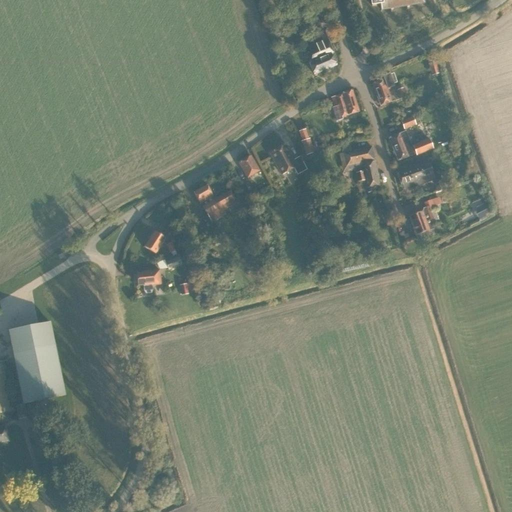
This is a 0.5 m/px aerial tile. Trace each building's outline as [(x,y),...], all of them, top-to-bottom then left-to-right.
[(370,0),(371,6),(380,5),(380,10),(390,9),(390,12),(392,12),(392,8),(406,6),(406,9),(408,9),(408,5),(422,3),(424,3),(424,2),(423,2),(422,0),(370,0)] [(333,53),(324,31),(306,39),(301,41),(310,62),(309,63),(314,74),(335,65),(331,54),(333,53)] [(286,54),(284,43),(276,44),(278,56),(286,54)] [(439,74),(435,62),(428,64),(432,76),(439,74)] [(393,86),(389,74),(382,77),(384,80),(372,84),(380,106),(392,102),(392,101),(406,97),(403,88),(397,90),(397,91),(395,91),(393,86)] [(359,112),(352,91),(341,94),(331,98),(334,107),(332,108),(336,121),(342,119),(342,117),(348,115),(348,116),(359,112)] [(416,125),(412,117),(400,121),(404,130),(416,125)] [(430,139),(426,141),(413,146),(413,148),(411,149),(405,132),(388,138),(397,161),(409,156),(414,154),(415,153),(417,156),(433,149),(430,139)] [(309,139),(308,139),(301,141),(305,155),(323,149),(322,145),(316,147),(316,145),(312,146),(309,139)] [(292,160),(285,146),(270,154),(281,175),(293,168),(297,175),(307,170),(300,157),(292,160)] [(371,147),(354,151),(351,152),(350,146),(342,148),(343,153),(341,154),(345,172),(355,170),(358,182),(364,181),(366,188),(379,186),(371,147)] [(432,157),(430,151),(416,156),(418,161),(409,164),(411,169),(397,174),(401,185),(403,185),(404,190),(435,179),(427,159),(432,157)] [(259,171),(250,156),(238,164),(247,178),(259,171)] [(453,187),(450,178),(438,182),(441,191),(453,187)] [(213,197),(206,185),(193,192),(200,204),(201,204),(211,223),(225,215),(221,208),(235,200),(230,191),(216,198),(215,196),(213,197)] [(441,204),(439,197),(423,203),(425,208),(423,208),(422,212),(409,217),(418,242),(430,237),(428,231),(433,229),(432,226),(440,223),(436,209),(438,209),(437,205),(441,204)] [(474,209),(479,219),(491,213),(485,203),(474,209)] [(166,237),(154,230),(145,245),(156,253),(166,237)] [(175,249),(172,241),(167,244),(170,252),(175,249)] [(182,264),(179,256),(166,262),(169,269),(182,264)] [(144,292),(146,294),(152,293),(152,290),(152,285),(161,285),(160,269),(143,271),(143,272),(136,273),(138,286),(143,285),(144,292)] [(191,289),(190,283),(180,285),(182,296),(188,294),(187,290),(191,289)] [(50,322),(8,331),(23,404),(65,396),(50,322)] [(8,381),(4,359),(0,360),(0,442),(8,441),(5,426),(0,426),(0,421),(16,419),(8,381)] [(27,418),(24,405),(15,406),(18,420),(27,418)]
